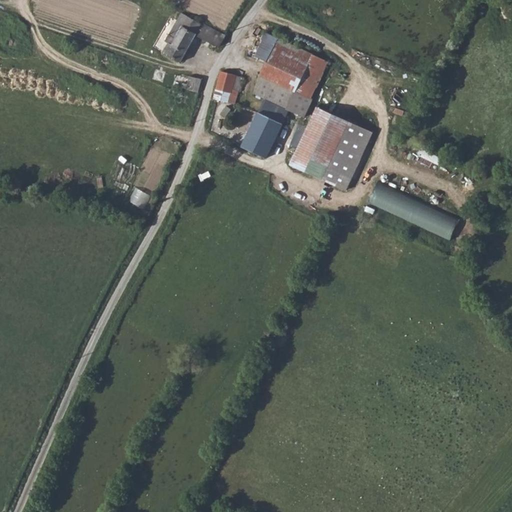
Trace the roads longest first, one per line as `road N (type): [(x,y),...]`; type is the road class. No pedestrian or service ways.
road 1 (unclassified): [(19,511),(126,277),(167,207),(198,134),(211,75),(262,0)]
road 2 (track): [(198,134),(346,199),(418,207),(479,192)]
road 3 (track): [(211,75),(47,27),(31,0)]
